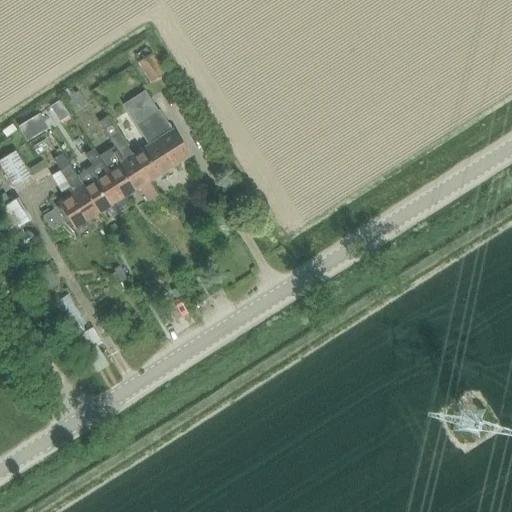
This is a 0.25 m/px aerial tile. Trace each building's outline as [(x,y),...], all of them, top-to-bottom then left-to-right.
[(149,56),(137,64),(152,87),(163,79),(149,56)] [(187,157),(158,111),(145,91),(122,105),(148,146),(132,156),(131,157),(148,182),(187,157)] [(131,157),(132,156),(107,117),(98,123),(113,147),(98,157),(124,198),(148,182),(131,157)] [(124,198),(98,157),(97,157),(93,150),(84,156),(91,167),(76,176),(99,213),(124,198)] [(0,171),(8,185),(27,173),(15,152),(0,161),(0,171)] [(76,176),(68,165),(62,154),(53,160),(61,173),(53,179),(65,199),(57,203),(73,229),(99,213),(76,176)] [(0,200),(0,215),(8,228),(27,216),(13,193),(0,200)] [(45,223),(50,232),(66,222),(60,213),(45,223)] [(66,357),(71,354),(66,348),(62,351),(66,357)]
